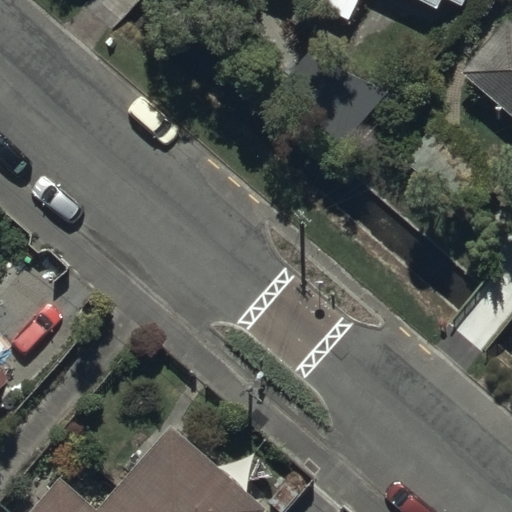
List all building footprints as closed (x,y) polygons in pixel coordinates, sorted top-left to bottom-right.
[(383,0),(451,32),(466,0),(383,0)] [(511,33),(459,103),(511,143),(511,33)] [(470,220),(502,181),(435,126),(403,164),(470,220)] [(0,395),(13,381),(0,370),(0,395)] [(99,511),(60,477),(29,511),(266,511),(175,432),(105,511),(99,511)]
